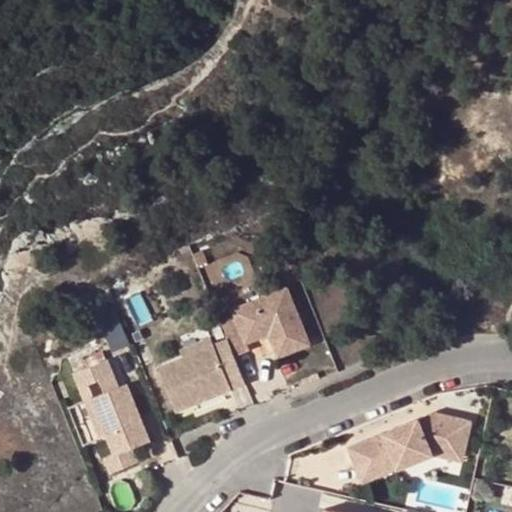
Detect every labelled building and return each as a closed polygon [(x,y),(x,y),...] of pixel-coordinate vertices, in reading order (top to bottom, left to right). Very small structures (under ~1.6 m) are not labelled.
[(227,337),(234,353),(246,348),(244,341),(266,332),(275,354),(308,341),(284,283),(229,306),(236,322),(223,327),(227,337)] [(180,346),(183,354),(212,343),(209,334),(180,346)] [(175,409),(194,401),(221,389),(245,380),(234,353),(227,337),(212,343),(183,354),(157,364),(175,409)] [(104,359),(101,352),(88,357),(91,364),(104,359)] [(100,379),(102,384),(115,379),(107,358),(104,359),(91,364),(73,372),(79,388),(86,385),(100,379)] [(303,384),(319,377),(317,371),(300,378),(303,384)] [(115,379),(102,384),(104,391),(118,386),(115,379)] [(149,440),(126,383),(118,386),(104,391),(90,397),(106,435),(113,453),(114,455),(132,447),(149,440)] [(90,397),(86,385),(79,388),(99,438),(106,435),(90,397)] [(225,398),(221,389),(194,401),(197,409),(225,398)] [(351,444),(359,464),(393,449),(395,453),(411,446),(415,459),(434,451),(454,456),(459,438),(467,440),(472,419),(437,410),(351,444)] [(467,440),(459,438),(454,456),(463,458),(467,440)] [(366,479),(415,459),(411,446),(395,453),(393,449),(359,464),(366,479)] [(113,453),(103,457),(110,473),(137,461),(132,447),(114,455),(113,453)]
